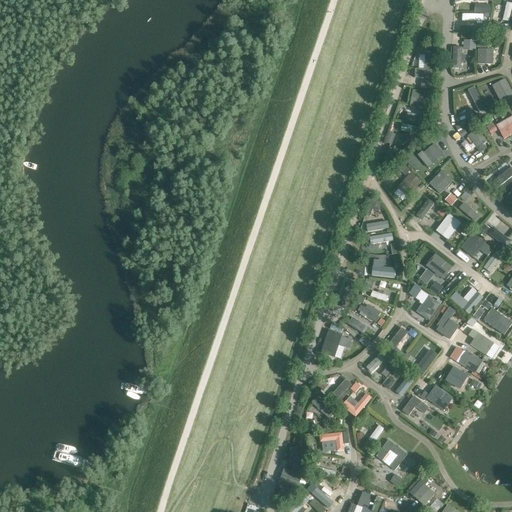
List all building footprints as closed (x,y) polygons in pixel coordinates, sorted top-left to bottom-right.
[(511,7),(511,4),(507,3),(503,20),(509,22),(511,7)] [(475,4),(475,13),(490,14),(491,5),(475,4)] [(463,14),(463,22),(477,22),(477,24),(481,24),(481,22),(484,22),(484,15),(463,14)] [(494,21),(492,29),(499,30),(501,23),(494,21)] [(478,39),(477,48),(487,48),(487,39),(478,39)] [(464,40),(463,50),(476,51),(477,41),(464,40)] [(453,47),(453,69),(461,69),(462,62),(466,62),(466,55),(462,55),(462,47),(453,47)] [(493,50),(478,50),(478,65),(493,65),(493,50)] [(415,78),(432,78),(433,55),(425,55),(425,69),(415,69),(415,78)] [(511,91),(506,79),(492,86),(501,103),(511,97),(511,91)] [(468,90),(479,113),(486,109),(475,87),(468,90)] [(413,90),(410,106),(428,110),(431,94),(413,90)] [(497,103),(489,108),(493,116),(502,112),(497,103)] [(421,112),(418,124),(427,126),(429,118),(427,117),(427,113),(421,112)] [(408,113),(406,121),(415,123),(416,115),(408,113)] [(478,113),(470,117),(471,119),(475,127),(483,123),(478,113)] [(511,116),(496,125),(503,139),(511,134),(511,116)] [(493,123),(487,126),(488,130),(491,134),(498,131),(493,123)] [(402,124),(401,130),(419,134),(420,128),(402,124)] [(464,129),(458,133),(462,138),(468,134),(464,129)] [(474,132),(468,137),(472,143),(473,143),(480,153),(486,148),(483,145),(487,142),(478,130),(474,133),(474,132)] [(390,132),(386,143),(392,145),(396,134),(390,132)] [(422,152),(418,155),(428,168),(433,164),(444,155),(435,144),(429,149),(424,153),(422,152)] [(403,164),(398,169),(405,176),(410,171),(403,164)] [(511,168),(491,184),(496,190),(511,176),(511,168)] [(440,195),(454,181),(443,171),(430,185),(440,195)] [(410,174),(397,189),(408,198),(421,183),(410,174)] [(465,193),(460,198),(466,202),(470,197),(465,193)] [(451,194),(445,201),(452,206),(457,200),(451,194)] [(435,204),(429,199),(416,216),(422,221),(435,204)] [(369,200),(366,214),(371,215),(373,210),(379,212),(381,203),(369,200)] [(475,222),(480,217),(464,203),(459,209),(475,222)] [(441,209),(436,215),(442,219),(446,213),(441,209)] [(449,215),(436,231),(448,240),(461,223),(449,215)] [(368,232),(389,229),(388,222),(366,225),(368,232)] [(485,225),(481,229),(486,233),(490,229),(485,225)] [(464,226),(460,231),(467,236),(471,231),(464,226)] [(488,234),(506,248),(511,242),(493,228),(488,234)] [(485,242),(473,233),(461,248),(473,257),(485,242)] [(392,234),(369,237),(371,245),(393,241),(392,234)] [(488,245),(483,251),(488,256),(493,250),(488,245)] [(496,253),(484,268),(490,272),(501,257),(496,253)] [(436,254),(426,266),(436,274),(439,277),(443,280),(453,267),(436,254)] [(511,265),(510,262),(503,267),(506,272),(511,269),(511,265)] [(373,277),(391,278),(392,272),(374,270),(373,273),(373,277)] [(367,279),(364,287),(372,290),(374,281),(367,279)] [(436,282),(429,291),(437,296),(443,288),(436,282)] [(416,285),(412,292),(419,297),(424,290),(416,285)] [(387,296),(371,291),(369,296),(385,302),(387,296)] [(459,293),(452,297),(457,305),(463,301),(459,293)] [(339,294),(337,299),(351,304),(353,299),(339,294)] [(481,298),(475,294),(462,309),(468,314),(481,298)] [(430,321),(441,304),(428,296),(417,313),(430,321)] [(484,300),(481,305),(488,310),(492,305),(484,300)] [(361,306),(358,311),(376,323),(380,318),(378,317),(381,313),(368,304),(365,309),(361,306)] [(445,314),(438,325),(444,329),(455,312),(456,311),(450,308),(449,309),(445,307),(441,312),(445,314)] [(508,330),(511,324),(511,323),(492,309),(483,321),(495,329),(499,323),(508,330)] [(332,313),(329,321),(338,324),(341,316),(332,313)] [(352,318),(348,325),(362,334),(366,327),(352,318)] [(381,319),(377,324),(382,327),(386,322),(381,319)] [(332,324),(330,329),(342,333),(343,328),(332,324)] [(394,350),(408,333),(402,328),(388,345),(394,350)] [(329,330),(321,354),(335,358),(337,351),(339,346),(345,348),(349,349),(352,340),(342,337),(343,335),(329,330)] [(486,355),(494,344),(478,334),(470,345),(486,355)] [(397,348),(393,353),(401,360),(405,355),(397,348)] [(430,350),(416,369),(423,374),(438,355),(430,350)] [(467,351),(459,364),(475,374),(483,362),(467,351)] [(387,359),(383,353),(367,367),(372,372),(387,359)] [(407,353),(401,360),(406,364),(411,357),(411,356),(407,353)] [(393,360),(382,375),(386,378),(397,364),(393,360)] [(455,369),(448,381),(459,388),(467,376),(455,369)] [(407,377),(396,392),(402,397),(414,382),(415,383),(421,375),(415,370),(409,378),(407,377)] [(390,378),(383,386),(389,390),(396,382),(390,378)] [(321,379),(317,385),(324,391),(328,385),(321,379)] [(346,380),(331,396),(337,401),(352,385),(346,380)] [(473,380),(470,385),(476,388),(479,383),(473,380)] [(356,383),(351,390),(355,393),(361,387),(356,383)] [(443,411),(453,398),(436,386),(429,395),(424,392),(420,397),(426,401),(427,400),(443,411)] [(346,401),(342,406),(356,417),(368,403),(372,398),(367,394),(363,399),(359,404),(355,408),(347,401),(346,401)] [(312,403),(330,420),(335,413),(317,397),(312,403)] [(424,414),(429,408),(414,397),(403,411),(409,416),(416,407),(424,414)] [(313,420),(307,423),(307,425),(310,431),(317,428),(313,420)] [(379,426),(368,440),(373,444),(384,429),(379,426)] [(433,429),(429,435),(434,438),(438,433),(433,429)] [(342,433),(320,436),(320,443),(322,443),(323,452),(337,451),(337,452),(344,451),(342,433)] [(363,433),(356,434),(358,444),(365,443),(363,433)] [(437,441),(442,445),(447,439),(441,435),(441,436),(437,441)] [(388,441),(376,456),(395,471),(407,455),(388,441)] [(307,471),(306,448),(298,449),(298,471),(307,471)] [(282,460),(280,465),(287,468),(289,462),(282,460)] [(317,467),(315,472),(333,478),(334,472),(317,467)] [(343,467),(342,473),(348,475),(350,468),(343,467)] [(284,468),(279,483),(288,486),(298,490),(300,483),(303,476),(303,475),(284,468)] [(395,474),(390,482),(397,487),(397,486),(401,481),(402,479),(395,474)] [(313,477),(310,484),(320,488),(323,481),(313,477)] [(424,484),(413,496),(425,506),(435,494),(424,484)] [(313,494),(326,506),(330,502),(317,489),(313,494)] [(363,492),(358,506),(363,508),(372,511),(382,511),(386,501),(363,492)] [(298,511),(309,501),(304,495),(288,511),(298,511)] [(311,502),(310,504),(315,509),(317,511),(324,511),(327,510),(320,504),(314,499),(311,502)]
